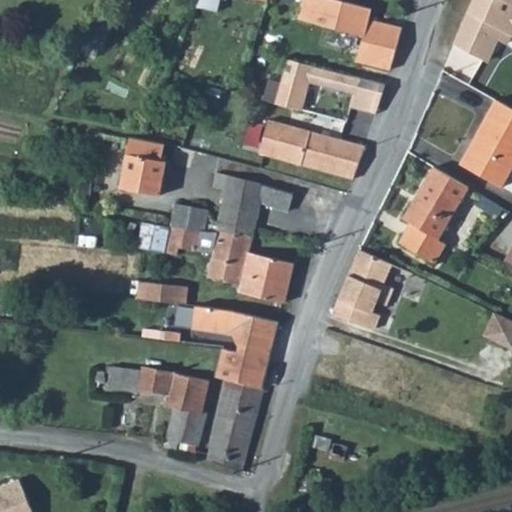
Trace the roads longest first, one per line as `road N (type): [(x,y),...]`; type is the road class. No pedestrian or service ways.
road 1 (unclassified): [(430,0),(377,183),(328,281),(262,496)]
road 2 (unclassified): [(262,496),(126,450),(0,434)]
